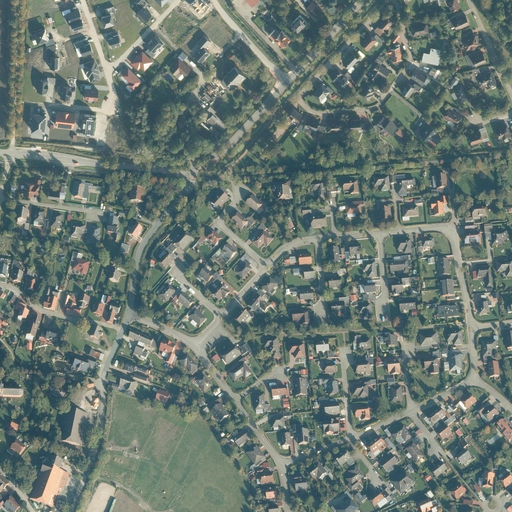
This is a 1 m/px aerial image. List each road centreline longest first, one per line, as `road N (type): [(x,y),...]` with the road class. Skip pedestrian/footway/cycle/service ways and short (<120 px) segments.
road 1 (residential): [(305,106),(368,108),(385,97),(408,61),(393,0)]
road 2 (residential): [(123,333),(103,382),(99,442),(72,511)]
road 3 (secondary): [(191,168),(11,153)]
road 4 (tertiary): [(191,168),(185,195),(139,251),(128,315)]
road 5 (track): [(17,0),(11,153)]
road 6 (residential): [(388,0),(304,91),(305,106)]
road 7 (residential): [(123,333),(42,310),(0,284)]
road 8 (secondary): [(287,82),(235,138),(191,168)]
road 9 (residential): [(24,101),(112,106),(108,73)]
